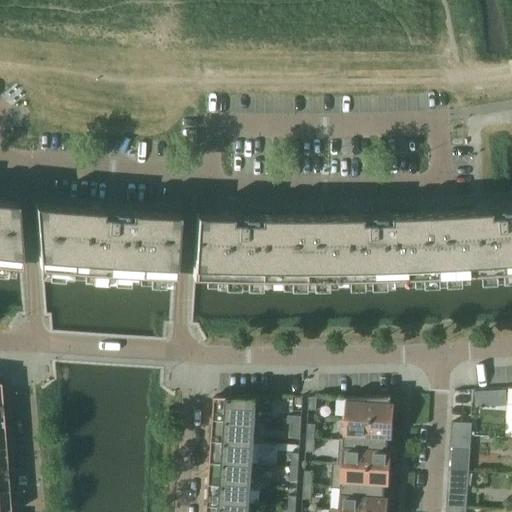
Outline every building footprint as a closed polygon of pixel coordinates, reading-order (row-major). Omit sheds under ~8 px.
[(0,264),(22,266),(17,202),(0,200),(0,264)] [(87,271),(128,274),(175,276),(179,213),(131,211),(120,210),(91,208),(35,204),(40,268),(87,271)] [(348,215),(307,216),(285,216),(260,215),(232,215),(197,214),(193,277),(228,278),(284,279),(307,279),(349,278),(391,277),(421,276),(455,274),(481,272),(511,270),(511,206),(511,207),(485,209),(477,210),(452,211),(414,213),(388,214),(348,215)] [(506,387),(475,389),(476,404),(507,402),(506,387)] [(347,396),(346,416),(394,419),(395,402),(391,402),(392,395),(347,396)] [(215,396),(214,418),(256,420),(257,397),(215,396)] [(318,396),(310,396),(309,409),(317,410),(318,396)] [(288,423),(294,423),(302,424),(302,416),(288,415),(288,423)] [(340,439),(389,442),(389,436),(393,436),(394,419),(346,416),(344,439),(340,439)] [(214,418),(212,439),(254,442),(256,420),(214,418)] [(452,421),(452,433),(472,435),(472,422),(452,421)] [(302,424),(294,423),(293,437),(301,438),(302,424)] [(308,423),(307,437),(315,438),(316,424),(308,423)] [(472,435),(452,433),(451,446),(471,447),(472,435)] [(315,438),(307,437),(306,451),(314,452),(315,438)] [(212,439),(211,461),(253,464),(254,442),(212,439)] [(333,462),(333,463),(391,466),(392,449),(388,449),(389,442),(340,439),(338,462),(333,462)] [(292,452),(291,466),(299,467),(300,453),(292,452)] [(211,461),(210,482),(252,485),(253,464),(211,461)] [(333,463),(331,486),(386,490),(386,483),(390,483),(391,466),(333,463)] [(299,467),(291,466),(290,480),(298,481),(299,467)] [(0,490),(9,489),(7,468),(0,468),(0,490)] [(305,470),(304,484),(312,485),(313,471),(305,470)] [(210,482),(208,504),(250,507),(252,485),(210,482)] [(312,485),(304,484),(303,498),(311,499),(312,485)] [(330,509),(330,510),(366,511),(388,511),(389,496),(385,496),(386,490),(331,486),(331,487),(341,488),(340,509),(330,509)] [(10,511),(9,489),(0,490),(0,511),(10,511)] [(448,493),(447,505),(467,506),(468,494),(448,493)] [(289,495),(288,509),(296,510),(297,496),(289,495)]
